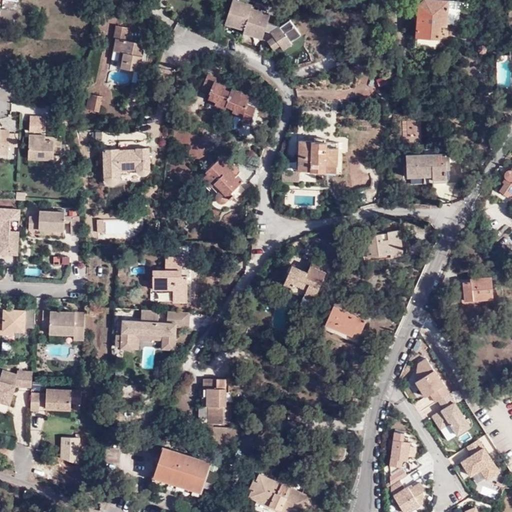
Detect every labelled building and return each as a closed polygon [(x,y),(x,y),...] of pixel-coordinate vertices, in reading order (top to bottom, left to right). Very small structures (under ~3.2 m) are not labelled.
[(265,30),(268,22),(270,14),(267,13),(251,8),(252,5),(238,0),(232,0),(227,20),(245,26),(244,29),(264,35),(265,30)] [(251,8),(267,13),(267,10),(261,3),(251,0),(238,0),(252,5),(251,8)] [(448,0),(417,0),(417,2),(419,4),(416,46),(438,48),(440,25),(460,26),(461,7),(448,6),(448,0)] [(225,24),(244,30),(244,29),(245,26),(227,20),(225,24)] [(265,30),(270,32),(279,25),(268,22),(265,30)] [(281,47),(285,52),(292,44),(279,25),(270,32),(274,36),(267,41),(274,51),(281,47)] [(121,68),(139,71),(140,71),(143,56),(139,55),(142,43),(127,40),(129,28),(116,26),(114,38),(117,39),(115,51),(124,53),(121,68)] [(262,39),(264,35),(244,29),(244,30),(243,33),(262,39)] [(292,44),(285,52),(285,53),(294,47),(292,44)] [(485,53),(487,50),(487,47),(485,45),(482,44),(479,46),(478,51),(482,54),(485,53)] [(140,71),(139,71),(137,83),(145,85),(147,73),(140,71)] [(246,107),(249,99),(241,96),(242,93),(232,89),(231,92),(224,88),(225,86),(216,82),(217,78),(208,74),(202,89),(211,93),(209,98),(216,102),(215,104),(226,108),(227,106),(234,109),(233,111),(243,116),(247,108),(246,107)] [(389,80),(387,74),(376,77),(378,84),(389,80)] [(99,111),(102,96),(94,94),(91,109),(99,111)] [(47,131),(47,117),(31,116),(31,130),(47,131)] [(1,126),(0,125),(0,154),(9,154),(10,131),(1,130),(1,126)] [(63,138),(55,138),(56,141),(47,141),(47,137),(47,136),(31,135),(30,159),(55,159),(55,153),(63,153),(63,138)] [(337,173),(337,147),(327,147),(327,142),(325,141),(326,139),(315,139),(314,141),(300,141),(299,180),(323,181),(324,173),(337,173)] [(150,170),(149,148),(136,149),(136,150),(119,150),(119,149),(104,150),(106,179),(108,182),(111,184),(113,184),(117,183),(120,179),(120,170),(138,169),(139,173),(142,174),(145,175),(148,173),(150,170)] [(449,154),(407,155),(407,177),(433,176),(433,179),(446,179),(446,169),(450,169),(449,154)] [(225,155),(221,158),(237,176),(241,172),(225,155)] [(237,176),(221,158),(207,171),(208,173),(204,178),(212,187),(216,183),(222,189),(217,194),(217,196),(217,199),(218,202),(221,203),(224,203),(226,202),(234,194),(232,193),(243,182),(237,176)] [(511,168),(503,182),(505,183),(501,190),(508,196),(510,192),(511,193),(511,168)] [(357,184),(344,183),(343,191),(357,192),(357,184)] [(18,220),(19,209),(0,208),(0,227),(1,228),(0,243),(0,253),(17,255),(18,231),(11,230),(12,220),(18,220)] [(64,232),(65,224),(65,217),(65,212),(40,211),(40,218),(30,217),(29,230),(64,232)] [(486,211),(481,214),(485,222),(489,219),(486,211)] [(71,217),(72,224),(72,235),(81,234),(80,216),(71,217)] [(383,240),(382,233),(365,237),(369,257),(392,253),(392,257),(404,255),(399,230),(389,232),(390,239),(383,240)] [(326,273),(319,270),(311,266),(308,273),(292,266),(285,282),(292,286),(291,291),(304,297),(303,299),(313,303),(326,273)] [(187,301),(188,276),(182,275),(182,271),(154,270),(153,288),(173,289),(173,301),(187,301)] [(491,276),(475,278),(475,281),(464,282),(466,300),(494,297),(491,276)] [(310,308),(313,303),(303,299),(301,303),(310,308)] [(334,306),(326,324),(353,335),(355,331),(360,334),(366,320),(334,306)] [(33,328),(34,308),(25,308),(25,310),(9,309),(9,317),(5,317),(0,317),(0,333),(4,334),(4,330),(15,330),(24,331),(25,328),(33,328)] [(187,326),(188,311),(166,310),(166,322),(123,320),(122,334),(117,334),(116,346),(122,346),(122,349),(133,349),(134,332),(163,334),(163,339),(163,343),(174,343),(175,326),(187,326)] [(83,340),(84,312),(67,312),(67,315),(60,315),(60,311),(44,311),(43,327),(50,327),(50,333),(75,334),(75,340),(83,340)] [(353,335),(326,324),(324,328),(357,343),(360,334),(355,331),(353,335)] [(134,332),(133,349),(138,350),(138,338),(163,339),(163,334),(134,332)] [(449,393),(427,358),(419,364),(416,382),(426,397),(431,393),(436,402),(439,400),(449,393)] [(31,376),(31,371),(17,371),(17,374),(3,369),(0,378),(0,401),(10,405),(16,386),(31,387),(31,376)] [(226,379),(204,379),(204,388),(208,388),(207,406),(209,406),(209,423),(230,423),(231,406),(226,405),(226,379)] [(80,403),(81,390),(47,389),(47,409),(71,409),(72,403),(80,403)] [(40,411),(41,394),(32,393),(31,410),(40,411)] [(449,393),(439,400),(444,408),(432,416),(440,428),(450,422),(458,434),(470,426),(449,393)] [(390,465),(391,474),(402,467),(403,461),(408,461),(411,443),(404,442),(405,433),(395,432),(390,465)] [(72,452),(78,452),(79,437),(63,437),(63,450),(71,450),(72,452)] [(500,472),(479,439),(467,447),(472,455),(462,462),(471,475),(480,469),(487,480),(500,472)] [(343,444),(338,442),(334,443),(330,446),(329,450),(329,455),(334,460),(340,460),(344,457),(346,453),(346,447),(343,444)] [(211,463),(164,447),(155,475),(202,491),(211,463)] [(391,477),(392,486),(400,480),(407,476),(403,469),(391,477)] [(311,496),(260,474),(256,481),(254,480),(251,488),(252,489),(249,496),(257,499),(257,501),(282,511),(304,511),(306,511),(310,504),(308,503),(311,496)] [(424,487),(422,483),(408,492),(400,480),(392,486),(392,492),(404,511),(409,511),(423,503),(424,487)]
